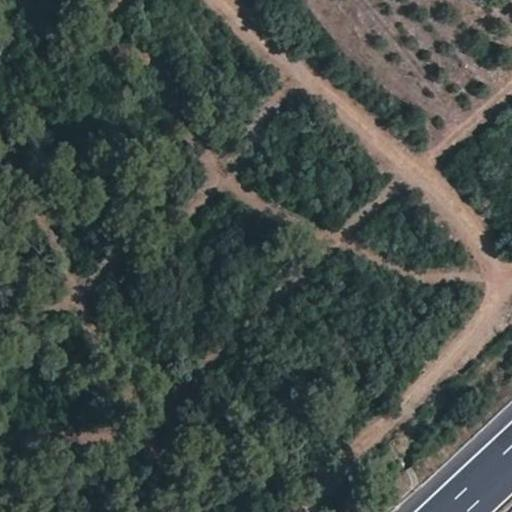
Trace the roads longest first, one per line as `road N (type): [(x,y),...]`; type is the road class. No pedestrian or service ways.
road 1 (track): [(235,0),(511,274)]
road 2 (track): [(511,284),(389,422),(293,511)]
